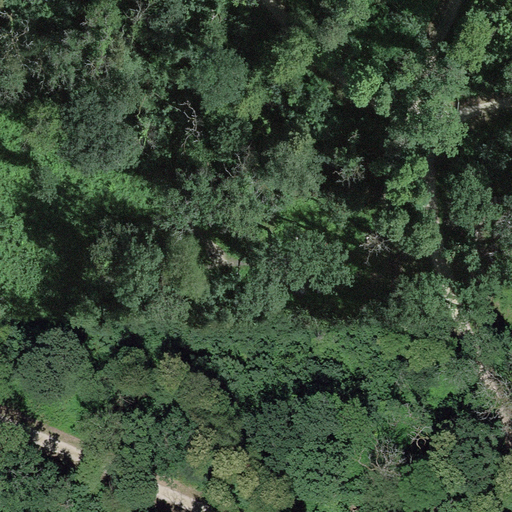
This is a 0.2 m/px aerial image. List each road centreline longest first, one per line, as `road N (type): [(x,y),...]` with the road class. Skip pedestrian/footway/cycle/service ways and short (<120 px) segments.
road 1 (track): [(455,0),(413,122),(473,328),(511,418)]
road 2 (track): [(313,511),(477,339)]
road 3 (track): [(210,511),(0,418)]
road 4 (track): [(413,122),(263,0)]
